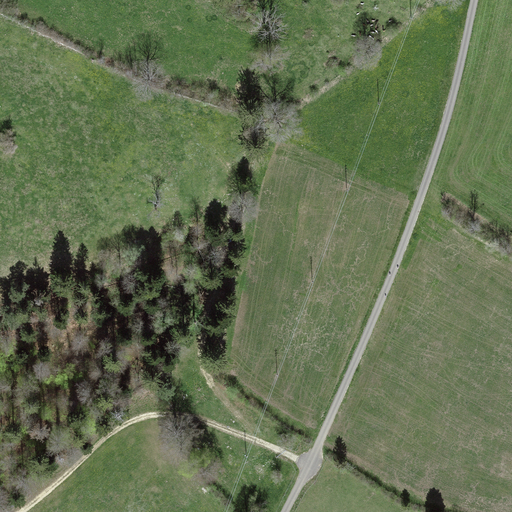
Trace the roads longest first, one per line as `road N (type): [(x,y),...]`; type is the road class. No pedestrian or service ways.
road 1 (track): [(284,511),(414,214),(474,0)]
road 2 (track): [(309,462),(172,409),(145,410),(119,417),(2,511)]
